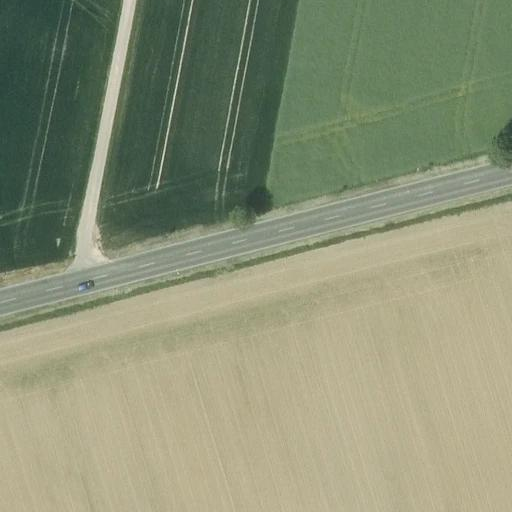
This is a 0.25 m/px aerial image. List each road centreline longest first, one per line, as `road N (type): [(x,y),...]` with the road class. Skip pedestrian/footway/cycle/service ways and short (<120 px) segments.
road 1 (tertiary): [(511,171),(0,304)]
road 2 (track): [(77,283),(129,0)]
